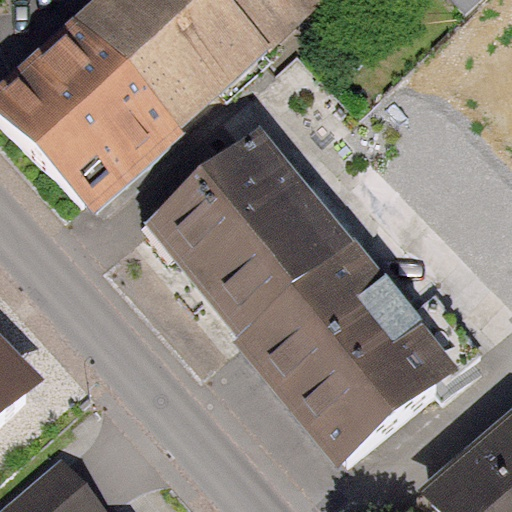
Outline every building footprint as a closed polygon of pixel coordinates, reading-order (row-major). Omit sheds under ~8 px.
[(275,52),(228,0),(103,0),(0,92),(0,125),(93,215),(275,52)] [(511,0),(228,0),(275,52),(333,0),(511,0),(365,138),(484,272),(511,244),(511,0)] [(268,135),(149,229),(342,472),(462,378),(268,135)] [(0,337),(0,426),(45,382),(0,337)] [(511,511),(511,423),(421,500),(430,511),(511,511)] [(112,511),(69,462),(10,511),(112,511)]
